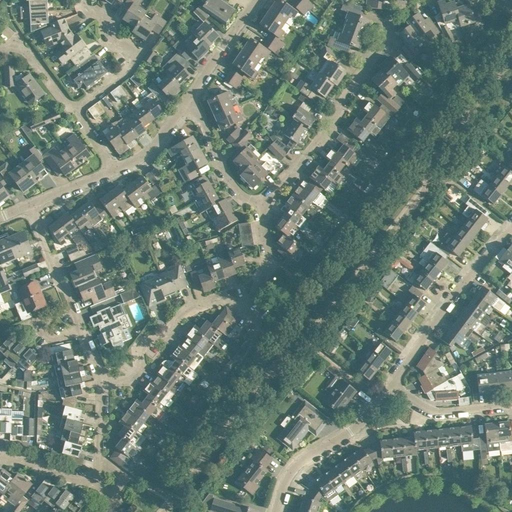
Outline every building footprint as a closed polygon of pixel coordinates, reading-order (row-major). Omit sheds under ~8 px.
[(20,7),(20,13),(47,11),(46,0),(40,0),(29,1),(29,7),(20,7)] [(123,20),(135,28),(144,15),(147,11),(140,6),(143,1),(141,0),(127,0),(124,5),(130,9),(123,20)] [(208,0),(202,9),(224,24),(234,10),(224,3),(222,2),(223,0),(208,0)] [(278,0),(276,0),(269,12),(284,23),(289,16),(293,18),(297,12),(278,0)] [(304,15),(308,10),(296,0),(295,0),(292,5),(304,15)] [(312,5),(306,0),(296,0),(308,10),(312,5)] [(382,10),(383,3),(367,0),(366,7),(382,10)] [(434,17),(448,44),(455,41),(450,31),(461,27),(458,20),(459,20),(456,10),(454,4),(454,3),(445,5),(444,1),(438,3),(440,11),(441,14),(434,18),(434,17)] [(458,3),(457,3),(454,4),(456,10),(459,20),(458,20),(461,27),(472,24),(472,25),(481,23),(477,9),(470,11),(468,5),(463,7),(462,6),(462,5),(461,4),(460,4),(459,3),(458,3)] [(364,35),(368,26),(370,21),(368,20),(357,16),(360,7),(343,4),(341,10),(348,13),(346,19),(348,20),(345,27),(364,35)] [(193,13),(203,22),(209,16),(199,6),(193,13)] [(492,7),(490,10),(492,11),(498,15),(501,11),(492,7)] [(47,11),(20,13),(21,19),(30,19),(31,32),(47,26),(46,26),(46,24),(48,24),(47,11)] [(284,23),(269,12),(260,25),(279,38),(283,32),(280,30),(284,23)] [(439,33),(430,21),(425,24),(418,14),(407,22),(410,26),(418,38),(419,37),(425,33),(430,39),(439,33)] [(152,20),(144,15),(135,28),(132,32),(145,41),(152,30),(158,34),(166,22),(155,15),(152,20)] [(61,47),(74,37),(68,30),(64,20),(51,25),(52,28),(41,32),(47,47),(48,47),(46,42),(56,38),(62,46),(61,47)] [(195,36),(195,37),(196,37),(206,47),(217,36),(205,23),(193,35),(195,36)] [(403,28),(398,32),(399,34),(407,44),(402,48),(410,59),(426,48),(419,37),(418,38),(410,26),(405,30),(403,28)] [(328,46),(343,52),(346,44),(359,49),(364,35),(345,27),(342,35),(335,33),(333,38),(331,38),(328,46)] [(76,35),(74,37),(61,47),(62,49),(55,55),(63,64),(70,58),(77,67),(92,55),(76,35)] [(271,35),(267,40),(280,49),(284,44),(271,35)] [(183,43),(176,50),(178,52),(186,61),(193,54),(198,59),(209,49),(206,47),(196,37),(195,37),(195,36),(185,46),(183,43)] [(250,39),(241,52),(257,63),(262,56),(265,58),(269,53),(250,39)] [(280,49),(267,40),(263,46),(277,55),(280,49)] [(327,60),(318,73),(319,74),(336,86),(346,72),(338,67),(343,59),(325,46),(323,50),(319,55),(327,60)] [(155,55),(150,51),(147,55),(152,59),(155,55)] [(178,85),(188,75),(181,67),(187,61),(186,61),(178,52),(161,69),(168,76),(178,85)] [(241,52),(233,65),(254,80),(258,74),(253,70),(257,63),(241,52)] [(92,55),(77,67),(67,74),(72,80),(71,80),(77,89),(82,85),(86,90),(100,79),(99,79),(107,73),(93,55),(92,55)] [(152,59),(147,55),(145,58),(144,60),(150,63),(152,59)] [(390,57),(379,68),(382,71),(393,81),(396,84),(397,85),(402,80),(407,75),(413,82),(414,82),(421,76),(420,75),(415,70),(408,63),(401,69),(390,57)] [(419,66),(415,70),(420,75),(424,72),(419,66)] [(30,105),(44,94),(29,75),(24,78),(23,76),(20,79),(18,76),(13,76),(13,67),(5,67),(6,87),(15,86),(30,105)] [(232,70),(228,76),(241,85),(245,79),(232,70)] [(396,84),(393,81),(382,71),(372,81),(383,93),(376,100),(382,105),(392,114),(393,115),(400,107),(390,98),(395,93),(391,89),(396,84)] [(336,86),(319,74),(310,87),(301,81),(295,89),(302,94),(312,100),(317,92),(325,98),(334,84),(336,86)] [(130,79),(138,88),(143,83),(134,75),(130,79)] [(181,89),(178,85),(168,76),(157,86),(174,103),(174,102),(170,98),(180,89),(181,89)] [(228,76),(223,83),(231,89),(232,87),(237,90),(241,85),(228,76)] [(127,95),(120,86),(115,89),(122,99),(127,95)] [(122,99),(115,89),(110,93),(117,103),(122,99)] [(152,93),(156,97),(157,97),(160,94),(155,89),(151,92),(152,93)] [(229,92),(208,102),(214,116),(232,108),(238,105),(234,96),(231,97),(229,92)] [(143,107),(153,120),(163,113),(162,111),(167,108),(156,97),(152,93),(140,103),(143,107)] [(315,102),(312,100),(302,94),(298,100),(311,108),(315,102)] [(105,97),(102,99),(109,108),(112,106),(105,97)] [(381,129),(392,114),(382,105),(379,109),(370,102),(363,110),(363,111),(368,114),(373,118),(371,121),(381,129)] [(104,112),(97,103),(92,106),(100,116),(104,112)] [(144,127),(153,120),(143,107),(140,103),(130,110),(133,113),(136,117),(144,127)] [(269,105),(264,112),(270,116),(273,115),(276,111),(276,110),(269,105)] [(100,116),(92,106),(88,110),(95,120),(100,116)] [(308,129),(316,119),(299,107),(292,118),(308,129)] [(235,115),(232,108),(214,116),(220,130),(242,120),(239,114),(235,115)] [(368,132),(369,134),(374,138),(381,129),(371,121),(373,118),(368,114),(363,111),(358,117),(360,118),(358,120),(361,123),(359,126),(368,132)] [(46,125),(60,119),(57,112),(43,118),(45,124),(46,125)] [(133,113),(123,120),(136,138),(146,130),(144,127),(136,117),(133,113)] [(45,124),(43,118),(21,128),(28,137),(33,133),(32,131),(46,125),(45,124)] [(294,120),(284,135),(291,140),(286,146),(284,149),(288,152),(290,149),(292,150),(296,144),(297,144),(307,129),(308,130),(308,129),(292,118),(294,120)] [(362,142),(368,135),(369,134),(368,132),(359,126),(361,123),(358,120),(356,119),(347,130),(362,142)] [(408,119),(404,124),(408,128),(412,123),(408,119)] [(124,142),(130,150),(134,146),(131,142),(136,138),(123,120),(119,123),(118,122),(112,125),(117,132),(125,142),(124,142)] [(130,150),(124,142),(125,142),(117,132),(112,125),(111,124),(107,128),(110,132),(105,136),(106,137),(115,149),(117,151),(120,149),(123,153),(129,148),(130,150)] [(226,139),(231,144),(243,133),(238,128),(226,139)] [(245,131),(243,133),(231,144),(237,150),(239,148),(243,152),(234,161),(244,172),(255,161),(255,162),(257,159),(251,153),(255,150),(247,141),(251,137),(245,131)] [(71,145),(65,149),(78,166),(82,163),(82,164),(84,162),(84,161),(90,157),(74,135),(67,140),(71,145)] [(179,152),(183,158),(199,150),(192,137),(168,151),(171,156),(179,152)] [(268,148),(281,161),(286,155),(278,147),(273,142),(268,148)] [(344,145),(337,153),(337,154),(347,161),(344,164),(345,165),(350,168),(359,157),(357,155),(360,151),(349,142),(346,147),(344,145)] [(36,183),(42,178),(42,177),(46,173),(47,174),(38,162),(43,159),(44,158),(43,158),(35,146),(24,155),(27,160),(21,164),(36,183)] [(44,158),(43,159),(46,163),(47,162),(58,177),(52,169),(57,165),(63,173),(65,176),(66,178),(67,177),(65,175),(78,166),(65,149),(58,154),(57,152),(50,157),(48,154),(43,158),(44,158)] [(199,150),(183,158),(187,166),(179,170),(186,183),(197,177),(194,171),(206,164),(199,150)] [(338,173),(345,165),(344,164),(347,161),(337,154),(337,153),(332,150),(325,158),(330,162),(335,166),(333,169),(338,173)] [(478,153),(473,158),(475,160),(478,162),(482,157),(479,154),(478,153)] [(260,167),(255,162),(255,161),(244,172),(240,176),(253,188),(270,171),(273,169),(266,162),(260,167)] [(348,186),(351,183),(346,179),(338,173),(333,169),(335,166),(330,162),(324,170),(321,173),(331,181),(331,182),(340,189),(345,183),(348,186)] [(500,163),(492,173),(496,176),(508,186),(511,180),(511,172),(511,171),(508,168),(507,169),(502,165),(500,163)] [(9,166),(0,172),(0,173),(7,182),(9,185),(13,182),(14,181),(17,185),(22,191),(27,187),(28,189),(36,183),(21,164),(13,171),(9,166)] [(311,180),(308,184),(319,193),(322,188),(325,190),(324,191),(330,195),(337,186),(331,182),(331,181),(321,173),(324,170),(319,166),(309,178),(311,180)] [(383,166),(378,173),(382,176),(387,170),(383,166)] [(162,177),(155,168),(154,168),(150,172),(157,181),(162,177)] [(157,181),(150,172),(145,175),(152,185),(157,181)] [(7,182),(0,173),(0,203),(9,196),(1,186),(7,182)] [(142,176),(132,183),(142,197),(145,201),(149,198),(151,201),(161,193),(155,185),(151,188),(142,176)] [(487,178),(483,182),(501,195),(508,186),(496,176),(492,182),(487,178)] [(199,200),(214,192),(208,181),(204,183),(203,181),(204,180),(203,177),(185,186),(188,191),(188,193),(190,198),(192,198),(195,203),(199,200)] [(480,179),(472,190),(480,197),(481,195),(487,200),(486,200),(489,202),(493,205),(501,195),(483,182),(480,179)] [(173,180),(160,187),(164,194),(177,187),(173,180)] [(304,181),(293,195),(308,207),(312,202),(318,206),(325,197),(319,193),(308,184),(304,181)] [(145,201),(142,197),(132,183),(123,191),(122,191),(129,199),(133,205),(136,209),(140,205),(145,201)] [(133,205),(129,199),(122,191),(123,191),(119,186),(109,193),(119,206),(122,210),(122,211),(123,211),(124,212),(133,205)] [(200,213),(206,210),(211,208),(211,207),(220,203),(220,202),(214,192),(199,200),(195,203),(198,208),(200,213)] [(360,192),(354,200),(358,203),(364,196),(360,192)] [(101,194),(100,195),(97,197),(113,218),(117,215),(117,214),(122,210),(119,206),(109,193),(106,195),(105,195),(105,194),(104,194),(103,194),(102,194),(101,194)] [(442,199),(444,200),(449,204),(452,199),(445,193),(441,198),(442,199)] [(301,216),(305,210),(313,216),(315,212),(308,207),(293,195),(285,204),(290,208),(301,216)] [(469,197),(463,203),(467,206),(474,211),(468,219),(480,229),(483,231),(483,230),(488,225),(485,222),(488,219),(486,218),(489,214),(490,214),(469,197)] [(212,221),(217,218),(231,210),(225,199),(220,202),(220,203),(211,207),(211,208),(206,210),(209,216),(212,221)] [(108,215),(100,206),(95,210),(89,202),(79,209),(93,227),(102,220),(108,215)] [(285,213),(282,217),(298,229),(305,220),(301,216),(290,208),(285,204),(281,210),(285,213)] [(174,205),(169,208),(172,214),(178,211),(174,205)] [(88,230),(93,227),(79,209),(70,216),(77,227),(80,230),(83,234),(88,230)] [(218,231),(237,221),(231,210),(217,218),(220,224),(215,226),(218,231)] [(70,216),(67,213),(58,221),(68,234),(71,238),(75,235),(72,231),(77,227),(70,216)] [(343,213),(339,219),(344,223),(348,218),(349,217),(343,213)] [(290,239),(291,239),(298,229),(282,217),(275,227),(284,234),(290,239)] [(454,217),(451,221),(460,228),(473,238),(480,229),(468,219),(463,224),(454,217)] [(63,238),(68,234),(58,221),(48,228),(61,246),(66,242),(63,238)] [(143,227),(137,229),(139,233),(151,228),(148,225),(143,227)] [(447,227),(444,231),(446,232),(465,247),(473,238),(460,228),(456,233),(451,229),(451,230),(447,227)] [(326,232),(324,235),(329,238),(333,234),(328,230),(326,232)] [(441,243),(437,248),(448,256),(451,252),(458,257),(465,247),(446,232),(439,241),(441,243)] [(8,238),(15,255),(16,257),(24,253),(25,255),(25,257),(32,254),(24,234),(18,236),(17,234),(8,238)] [(281,247),(277,251),(288,260),(292,255),(292,256),(300,246),(291,239),(290,239),(284,234),(277,243),(281,247)] [(0,260),(2,264),(8,262),(7,259),(15,255),(8,238),(7,235),(0,237),(0,260)] [(324,235),(320,240),(325,244),(329,238),(324,235)] [(184,241),(178,250),(182,253),(187,247),(184,241)] [(433,245),(423,258),(440,272),(447,262),(445,260),(448,256),(437,248),(433,245)] [(503,248),(495,257),(499,261),(498,262),(502,266),(503,265),(503,266),(505,262),(511,267),(511,246),(510,245),(506,251),(503,248)] [(77,246),(66,251),(68,256),(79,251),(77,246)] [(226,247),(230,259),(233,268),(234,268),(245,264),(239,248),(233,251),(231,246),(226,247)] [(79,251),(68,256),(71,262),(86,255),(84,249),(79,251)] [(398,254),(388,267),(392,270),(400,261),(413,271),(412,272),(413,272),(407,280),(412,284),(414,282),(419,286),(418,287),(421,288),(425,291),(432,281),(410,264),(410,263),(398,254)] [(78,271),(71,274),(76,288),(78,287),(95,280),(95,279),(92,272),(96,270),(101,268),(95,255),(88,258),(90,263),(77,269),(78,271)] [(236,274),(234,268),(233,268),(230,259),(224,261),(222,256),(217,257),(218,262),(219,262),(224,278),(236,274)] [(205,261),(206,263),(213,282),(224,278),(219,262),(218,262),(217,257),(205,261)] [(410,264),(432,281),(440,272),(423,258),(419,263),(414,259),(410,263),(410,264)] [(190,273),(194,285),(200,283),(203,292),(215,288),(213,282),(206,263),(195,267),(196,271),(190,273)] [(39,271),(36,264),(21,270),(24,277),(39,271)] [(167,274),(161,276),(168,293),(187,286),(184,279),(178,264),(166,270),(167,274)] [(390,269),(378,283),(387,290),(398,276),(390,269)] [(3,271),(0,272),(0,283),(1,287),(8,284),(9,284),(15,281),(13,277),(7,279),(3,271)] [(149,306),(164,300),(163,296),(168,293),(161,276),(140,285),(149,306)] [(23,278),(15,281),(17,286),(25,283),(23,278)] [(95,280),(78,287),(84,300),(92,297),(92,299),(102,295),(105,301),(114,297),(115,296),(113,292),(109,283),(100,286),(97,278),(95,279),(95,280)] [(36,282),(17,289),(23,302),(27,313),(20,316),(22,322),(24,321),(32,318),(30,312),(46,305),(41,293),(39,288),(36,282)] [(1,287),(0,287),(0,294),(11,290),(9,284),(8,284),(1,287)] [(413,295),(406,304),(418,314),(425,304),(418,299),(422,294),(412,286),(408,291),(413,295)] [(482,286),(476,295),(491,306),(499,312),(505,304),(497,297),(492,294),(482,286)] [(138,287),(119,295),(123,304),(142,296),(138,287)] [(506,296),(498,290),(495,293),(503,300),(506,296)] [(485,314),(491,306),(476,295),(470,303),(485,314)] [(491,319),(485,314),(470,303),(464,311),(485,327),(491,319)] [(97,314),(89,317),(94,327),(98,325),(102,334),(97,336),(100,341),(98,342),(101,348),(106,345),(106,344),(111,342),(114,351),(124,347),(122,342),(131,338),(127,329),(123,331),(117,318),(126,314),(121,304),(111,308),(110,307),(108,308),(97,312),(97,314)] [(410,323),(418,314),(406,304),(401,310),(396,306),(393,310),(398,314),(410,323)] [(231,311),(226,307),(219,317),(224,320),(231,311)] [(235,315),(231,311),(224,320),(228,324),(235,315)] [(381,315),(391,323),(403,333),(410,323),(398,314),(394,319),(384,311),(381,315)] [(464,311),(458,319),(473,330),(479,335),(485,327),(464,311)] [(235,315),(228,324),(237,331),(239,333),(242,330),(236,325),(235,325),(240,319),(240,318),(235,315)] [(212,325),(210,328),(215,332),(217,329),(227,337),(228,338),(231,333),(234,335),(237,331),(228,324),(224,320),(219,317),(219,316),(212,325)] [(353,316),(348,322),(352,326),(357,320),(353,316)] [(458,319),(452,327),(471,342),(474,344),(476,340),(469,335),(473,330),(458,319)] [(212,325),(207,321),(200,330),(198,333),(208,341),(213,345),(218,349),(224,341),(226,342),(229,339),(228,338),(227,337),(217,329),(215,332),(210,328),(212,325)] [(396,342),(403,333),(391,323),(384,332),(379,328),(375,333),(385,341),(389,337),(396,342)] [(200,330),(195,326),(186,337),(189,340),(186,344),(203,357),(213,345),(208,341),(198,333),(200,330)] [(446,330),(439,339),(448,346),(450,347),(454,342),(465,350),(471,342),(452,327),(448,332),(446,330)] [(18,338),(15,342),(10,337),(3,344),(0,340),(0,351),(6,358),(7,358),(20,344),(22,342),(18,338)] [(385,347),(379,342),(378,344),(375,348),(370,344),(368,347),(366,348),(371,352),(372,352),(384,361),(391,352),(387,349),(388,348),(385,346),(385,347)] [(17,364),(18,362),(30,350),(32,348),(28,345),(25,348),(20,344),(7,358),(6,358),(3,362),(10,369),(16,364),(17,364)] [(54,366),(58,365),(77,361),(79,361),(78,356),(74,357),(72,350),(71,350),(70,344),(64,345),(52,348),(50,348),(51,355),(54,366)] [(203,357),(186,344),(183,348),(179,346),(170,357),(174,360),(175,361),(178,358),(188,366),(193,370),(203,357)] [(329,345),(326,350),(330,354),(334,349),(329,345)] [(30,350),(18,362),(27,370),(42,354),(38,351),(33,346),(32,348),(30,350)] [(366,348),(359,358),(368,364),(376,371),(384,361),(372,352),(371,352),(366,348)] [(437,368),(438,369),(444,365),(442,361),(441,359),(440,359),(439,357),(435,354),(436,353),(434,351),(429,348),(416,367),(423,372),(425,375),(437,368)] [(237,352),(232,359),(236,363),(242,356),(237,352)] [(453,359),(449,352),(444,355),(449,362),(453,359)] [(175,361),(174,360),(172,362),(169,361),(167,361),(164,361),(162,363),(161,364),(174,374),(176,371),(181,375),(178,378),(183,382),(193,370),(188,366),(178,358),(175,361)] [(356,362),(352,367),(357,371),(369,381),(376,371),(368,364),(359,358),(356,362)] [(57,377),(63,376),(84,371),(83,366),(78,367),(77,361),(58,365),(54,366),(53,366),(56,377),(57,377)] [(158,368),(161,370),(157,374),(160,377),(157,381),(173,394),(183,382),(178,378),(181,375),(176,371),(174,374),(161,364),(158,368)] [(329,365),(326,369),(335,377),(339,379),(342,375),(329,365)] [(447,381),(444,376),(445,376),(443,374),(441,375),(438,369),(437,368),(425,375),(418,379),(422,386),(420,386),(424,394),(426,393),(433,389),(447,381)] [(212,382),(218,387),(229,374),(223,369),(212,382)] [(63,387),(65,386),(82,383),(80,377),(85,376),(84,371),(63,376),(57,377),(56,377),(58,388),(63,387)] [(497,373),(499,391),(509,390),(507,372),(497,373)] [(451,378),(447,381),(433,389),(426,393),(430,400),(435,400),(435,401),(458,400),(458,398),(458,392),(464,388),(460,380),(464,378),(461,373),(457,375),(451,378)] [(497,373),(487,374),(489,393),(499,391),(497,373)] [(472,394),(489,393),(487,374),(477,375),(477,380),(468,381),(472,388),(472,394)] [(23,381),(15,379),(13,386),(22,388),(23,382),(23,381)] [(339,413),(356,392),(340,380),(340,381),(337,379),(333,385),(335,387),(330,394),(324,401),(339,413)] [(173,394),(157,381),(154,385),(150,383),(147,387),(144,385),(141,390),(143,391),(143,392),(148,396),(154,400),(152,401),(157,405),(159,402),(164,406),(173,394)] [(84,382),(82,383),(65,386),(63,387),(58,388),(61,399),(62,399),(63,402),(77,403),(75,397),(82,395),(81,388),(85,387),(84,382)] [(210,385),(206,390),(211,394),(215,389),(215,388),(210,384),(210,385)] [(154,400),(148,396),(142,404),(140,407),(150,415),(155,419),(161,410),(166,414),(169,410),(164,406),(159,402),(157,405),(152,401),(154,400)] [(188,398),(184,402),(191,407),(194,403),(188,398)] [(143,423),(150,415),(140,407),(142,404),(137,400),(128,411),(143,423)] [(62,418),(66,420),(66,419),(83,424),(84,419),(80,418),(82,411),(75,409),(77,403),(63,402),(62,406),(65,407),(62,418)] [(315,434),(319,429),(320,429),(328,420),(305,402),(293,417),(292,416),(291,418),(293,420),(280,437),(279,438),(278,438),(279,439),(292,449),(292,448),(293,447),(308,429),(315,434)] [(137,431),(143,423),(128,411),(119,423),(124,427),(126,424),(137,431)] [(12,416),(0,415),(0,438),(4,438),(4,433),(10,434),(11,434),(11,419),(12,419),(12,416)] [(62,418),(59,429),(63,430),(80,435),(84,437),(86,431),(81,430),(83,424),(66,419),(66,420),(62,418)] [(15,436),(21,436),(22,436),(23,419),(12,419),(11,419),(11,434),(10,434),(10,441),(15,441),(15,436)] [(34,419),(23,419),(22,436),(21,436),(21,441),(27,441),(27,436),(34,437),(34,419)] [(509,422),(497,423),(500,451),(500,452),(511,450),(511,434),(509,422)] [(486,438),(478,438),(480,450),(481,460),(487,459),(486,454),(488,453),(488,452),(500,451),(497,423),(484,425),(486,438)] [(41,432),(42,424),(37,424),(37,435),(41,436),(46,438),(46,432),(41,432)] [(124,427),(117,435),(122,439),(125,436),(130,440),(127,443),(132,447),(137,451),(138,451),(139,452),(142,449),(139,446),(145,438),(142,435),(137,431),(126,424),(124,427)] [(471,426),(459,427),(461,445),(462,452),(480,450),(478,438),(472,439),(471,426)] [(461,445),(459,427),(447,429),(450,447),(449,447),(461,445)] [(438,448),(449,447),(450,447),(447,429),(436,430),(438,448)] [(78,441),(80,435),(63,430),(60,442),(65,443),(65,442),(82,447),(83,442),(78,441)] [(427,449),(438,448),(436,430),(425,431),(427,449)] [(416,450),(427,449),(425,431),(414,432),(415,450),(416,450)] [(409,438),(403,438),(405,456),(417,455),(416,450),(415,450),(414,432),(409,433),(409,438)] [(122,439),(116,448),(117,449),(122,453),(127,456),(131,459),(132,460),(135,462),(142,454),(139,452),(138,451),(137,451),(132,447),(127,443),(130,440),(125,436),(122,439)] [(403,438),(391,440),(393,457),(393,458),(405,456),(403,438)] [(393,457),(391,440),(379,441),(380,444),(371,447),(376,458),(381,456),(381,459),(393,458),(393,457)] [(65,461),(70,463),(81,466),(84,456),(79,455),(82,447),(65,442),(62,454),(66,455),(65,459),(65,461)] [(263,448),(270,454),(273,451),(266,445),(263,448)] [(362,470),(368,466),(369,464),(372,462),(371,460),(376,458),(371,447),(363,450),(361,448),(352,455),(362,470)] [(122,453),(117,449),(110,458),(115,462),(122,453)] [(156,456),(160,459),(164,453),(160,450),(156,456)] [(272,459),(259,450),(252,459),(254,461),(237,482),(252,494),(258,487),(256,485),(267,471),(264,468),(272,459)] [(120,466),(121,464),(127,456),(122,453),(115,462),(120,466)] [(352,455),(342,462),(353,476),(357,482),(363,477),(361,474),(364,472),(362,470),(352,455)] [(127,456),(121,464),(120,466),(124,469),(132,460),(131,459),(127,456)] [(135,462),(132,460),(124,469),(129,473),(136,464),(137,464),(135,462)] [(353,476),(342,462),(333,468),(344,483),(345,485),(346,485),(348,488),(357,482),(353,476)] [(333,468),(324,475),(334,490),(338,495),(344,490),(342,487),(345,485),(344,483),(333,468)] [(0,497),(3,494),(3,495),(5,491),(15,479),(14,479),(3,470),(0,473),(0,497)] [(19,511),(27,501),(22,497),(31,485),(27,481),(25,479),(25,480),(18,474),(14,479),(15,479),(5,491),(12,496),(8,500),(14,505),(8,511),(19,511)] [(137,478),(141,482),(145,477),(140,474),(137,478)] [(316,484),(311,491),(321,498),(327,503),(338,495),(334,490),(324,475),(314,482),(316,484)] [(42,484),(31,497),(41,505),(44,501),(43,501),(54,487),(50,484),(50,482),(47,480),(45,480),(42,484)] [(53,508),(56,504),(55,504),(66,490),(62,487),(59,491),(54,487),(43,501),(44,501),(53,508)] [(67,507),(68,508),(73,511),(78,511),(86,511),(91,507),(86,502),(87,501),(82,497),(85,493),(81,489),(77,493),(78,494),(67,507)] [(71,494),(66,490),(55,504),(56,504),(65,511),(68,508),(67,507),(78,494),(77,493),(74,491),(71,494)] [(321,498),(311,491),(306,498),(303,497),(300,509),(310,511),(317,511),(321,503),(318,502),(321,498)] [(209,494),(200,504),(210,507),(213,495),(209,494)] [(256,511),(257,511),(215,498),(211,511),(215,511),(256,511)]
